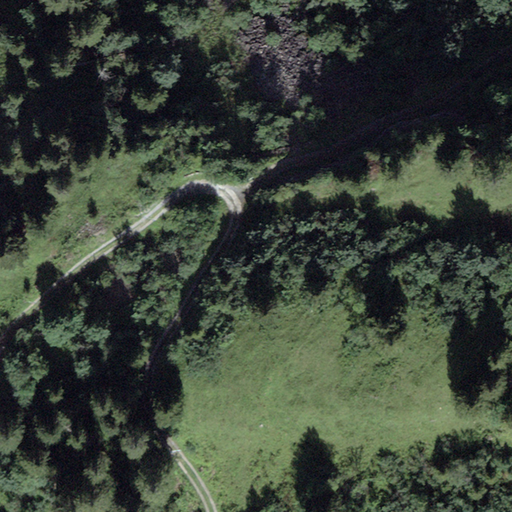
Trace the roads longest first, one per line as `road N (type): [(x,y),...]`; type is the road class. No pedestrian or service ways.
road 1 (track): [(211,511),(146,400),(149,376),(236,236),(236,201)]
road 2 (track): [(511,50),(432,103),(266,174),(236,201)]
road 3 (track): [(236,201),(223,186),(201,182),(83,260),(0,344)]
